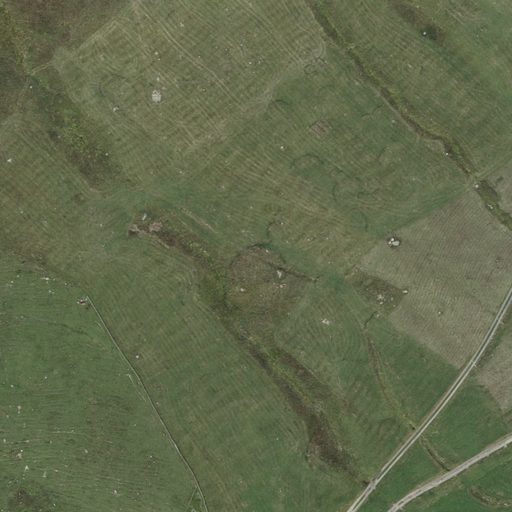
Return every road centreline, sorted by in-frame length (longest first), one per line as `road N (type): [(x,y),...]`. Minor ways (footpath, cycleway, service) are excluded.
road 1 (track): [(352,511),(476,364),(511,299)]
road 2 (track): [(511,440),(396,511)]
